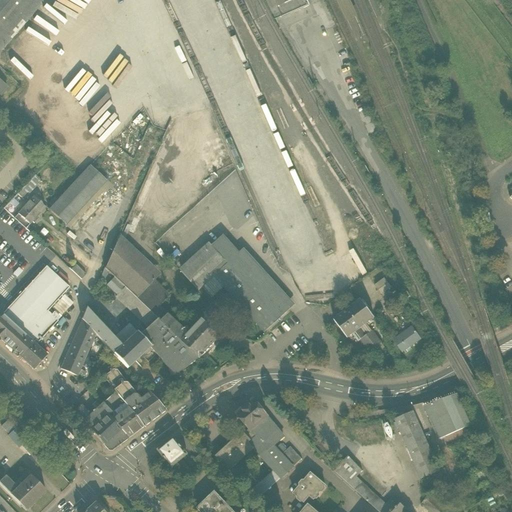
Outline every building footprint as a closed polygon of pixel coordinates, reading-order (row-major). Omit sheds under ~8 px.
[(0,0),(0,39),(34,0),(0,0)] [(310,6),(307,0),(273,0),(281,18),(294,13),(310,6)] [(334,0),(343,21),(355,16),(348,0),(334,0)] [(49,210),(65,225),(106,181),(90,166),(60,198),(49,210)] [(18,195),(23,200),(41,181),(36,176),(18,195)] [(34,197),(26,206),(37,216),(38,215),(45,207),(34,197)] [(32,222),(37,216),(26,206),(18,214),(29,224),(32,222)] [(26,229),(29,224),(18,214),(14,218),(26,229)] [(40,217),(38,215),(37,216),(32,222),(34,224),(40,217)] [(224,288),(264,333),(290,310),(239,253),(223,236),(212,246),(212,245),(182,273),(198,291),(202,288),(214,277),(224,288)] [(119,237),(116,244),(155,280),(161,274),(130,245),(119,237)] [(179,270),(182,273),(212,245),(209,242),(179,270)] [(137,299),(155,280),(116,244),(105,269),(125,288),(137,299)] [(244,249),(239,253),(290,310),(295,305),(244,249)] [(70,270),(81,280),(85,274),(75,265),(70,270)] [(2,315),(33,343),(36,341),(38,343),(58,321),(57,321),(52,315),(47,312),(69,288),(46,267),(3,314),(2,315)] [(224,288),(214,277),(202,288),(211,299),(224,288)] [(107,285),(118,295),(125,288),(114,278),(107,285)] [(374,285),(381,294),(390,288),(384,278),(374,285)] [(171,295),(155,280),(137,299),(153,315),(157,319),(161,322),(168,315),(160,307),(171,295)] [(116,297),(144,323),(153,315),(125,288),(118,295),(116,297)] [(73,303),(64,295),(52,308),(55,311),(52,315),(57,321),(73,303)] [(360,300),(347,310),(361,328),(374,318),(360,300)] [(105,346),(113,354),(122,346),(114,338),(86,308),(81,320),(82,321),(95,335),(105,346)] [(347,338),(352,334),(361,328),(347,310),(333,320),(347,338)] [(12,350),(20,357),(33,343),(2,315),(0,316),(0,339),(12,351),(12,350)] [(153,315),(144,323),(148,327),(157,319),(153,315)] [(169,315),(161,323),(199,359),(220,337),(224,333),(216,325),(212,329),(202,319),(186,337),(181,332),(184,329),(169,315)] [(66,321),(62,318),(56,324),(56,325),(59,327),(60,328),(66,321)] [(175,376),(199,359),(161,323),(157,319),(148,327),(139,336),(150,347),(150,348),(169,369),(168,369),(168,372),(172,376),(174,376),(175,375),(175,376)] [(77,376),(95,335),(82,321),(61,369),(77,376)] [(121,332),(128,340),(136,332),(129,324),(121,332)] [(393,341),(402,353),(421,340),(412,327),(393,341)] [(364,333),(361,328),(352,334),(358,342),(361,340),(360,340),(366,336),(364,333)] [(381,344),(372,331),(366,336),(376,348),(381,344)] [(138,359),(150,348),(150,347),(139,336),(136,332),(128,340),(122,346),(113,354),(127,369),(138,359)] [(128,340),(121,332),(114,338),(122,346),(128,340)] [(361,340),(370,353),(376,348),(366,336),(360,340),(361,340)] [(20,358),(34,370),(47,356),(36,345),(33,343),(20,357),(20,358)] [(127,408),(142,427),(165,410),(149,393),(139,400),(127,383),(116,370),(113,370),(103,377),(113,390),(114,391),(115,392),(127,408)] [(103,404),(115,417),(127,408),(115,392),(103,404)] [(64,402),(73,413),(80,406),(81,407),(83,405),(72,394),(64,402)] [(456,394),(436,401),(443,416),(450,413),(458,431),(470,425),(456,394)] [(250,431),(267,417),(253,400),(236,414),(249,429),(250,431)] [(438,440),(458,431),(450,413),(443,416),(436,401),(433,402),(423,407),(438,440)] [(109,450),(111,451),(128,438),(121,429),(120,430),(112,420),(116,418),(115,417),(103,404),(89,416),(81,407),(80,406),(73,413),(103,445),(104,445),(109,450)] [(121,429),(128,438),(142,427),(127,408),(115,417),(116,418),(112,420),(120,430),(121,429)] [(394,420),(421,479),(428,476),(439,471),(413,412),(394,420)] [(267,417),(250,431),(255,437),(248,443),(254,449),(274,471),(281,478),(293,467),(281,455),(276,449),(273,446),(283,437),(267,417)] [(0,427),(8,435),(17,427),(9,419),(0,427)] [(28,440),(17,427),(8,435),(7,436),(19,449),(22,446),(28,440)] [(229,472),(254,449),(248,443),(255,437),(250,431),(245,435),(244,434),(243,433),(240,436),(239,435),(238,435),(215,456),(215,457),(228,472),(229,471),(229,472)] [(159,450),(172,467),(176,464),(187,455),(174,438),(159,450)] [(22,447),(37,463),(44,456),(28,440),(22,446),(22,447)] [(276,449),(281,455),(286,451),(281,444),(276,449)] [(281,455),(293,467),(302,459),(290,447),(286,451),(281,455)] [(194,459),(201,468),(210,460),(202,452),(194,459)] [(334,472),(349,485),(356,478),(362,472),(348,457),(336,470),(334,472)] [(178,474),(186,482),(191,478),(178,466),(176,464),(172,467),(178,474)] [(428,476),(432,486),(448,478),(444,469),(439,471),(428,476)] [(249,493),(256,500),(280,479),(281,478),(274,471),(249,493)] [(302,502),(304,503),(309,497),(313,500),(314,500),(316,499),(319,496),(319,494),(320,493),(322,492),(325,489),(324,487),(325,486),(310,474),(304,481),(302,481),(299,484),(299,487),(293,494),(297,497),(297,500),(300,502),(302,502)] [(23,502),(29,508),(46,492),(31,476),(17,489),(5,477),(0,481),(0,484),(20,505),(23,502)] [(349,485),(378,511),(381,511),(386,506),(356,478),(349,485)] [(421,504),(429,511),(446,511),(451,507),(432,491),(421,504)] [(197,509),(200,511),(233,511),(215,492),(197,509)] [(394,498),(386,506),(381,511),(404,511),(407,510),(394,498)] [(83,511),(103,511),(95,502),(85,511),(83,511)]
